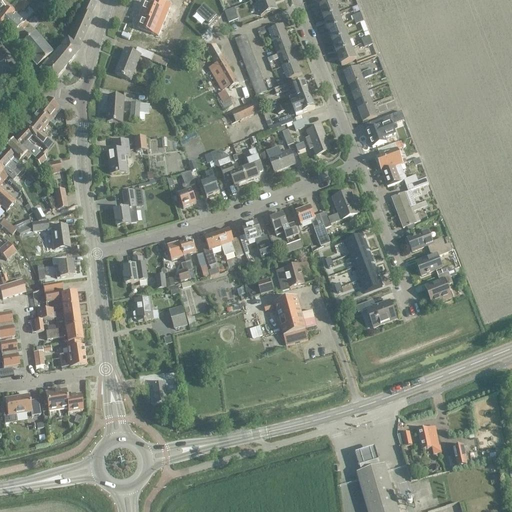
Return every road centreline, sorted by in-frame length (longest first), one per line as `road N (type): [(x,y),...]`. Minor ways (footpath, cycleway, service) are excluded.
road 1 (residential): [(92,254),(200,224),(358,164)]
road 2 (secondary): [(247,437),(377,401),(511,348)]
road 3 (residential): [(358,164),(295,0)]
road 4 (residential): [(417,318),(358,164)]
road 5 (secondary): [(80,96),(92,254)]
